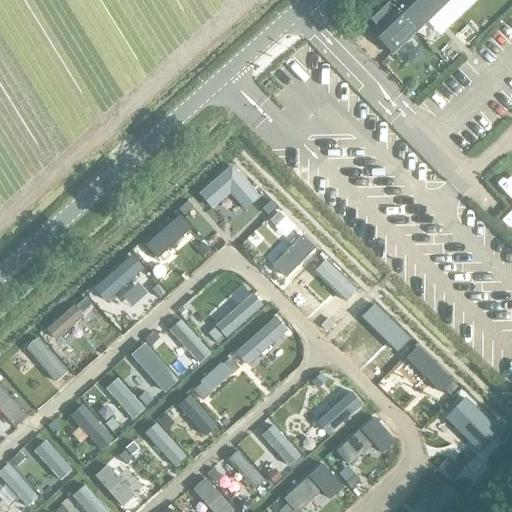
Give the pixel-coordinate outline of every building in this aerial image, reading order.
[(380,0),(385,4),(364,24),(391,53),(446,0),(380,0)] [(260,196),(232,164),(199,192),(212,208),(230,192),(244,209),(260,196)] [(190,227),(178,214),(145,244),(157,257),(190,227)] [(280,218),(270,237),(288,246),(297,227),(280,218)] [(285,278),(316,246),(303,233),(272,265),(285,278)] [(143,267),(132,255),(94,288),(106,301),(143,267)] [(358,288),(327,258),(314,271),(345,302),(358,288)] [(263,306),(252,293),(215,324),(226,337),(263,306)] [(410,339),(374,302),(361,315),(396,352),(410,339)] [(84,316),(74,304),(46,328),(56,340),(84,316)] [(97,306),(69,330),(78,342),(106,318),(97,306)] [(247,366),(287,330),(275,316),(235,352),(247,366)] [(210,352),(180,318),(168,329),(198,363),(210,352)] [(68,372),(38,337),(27,347),(56,382),(68,372)] [(178,380),(145,342),(131,355),(164,393),(178,380)] [(453,380),(418,345),(406,357),(441,392),(453,380)] [(230,373),(220,362),(199,381),(210,392),(230,373)] [(145,408),(117,377),(106,388),(133,419),(145,408)] [(27,416),(0,385),(0,409),(15,427),(27,416)] [(310,412),(317,405),(300,389),(293,396),(310,412)] [(362,405),(350,392),(317,421),(328,434),(362,405)] [(218,426),(190,394),(178,404),(206,436),(218,426)] [(501,431),(466,397),(445,418),(480,452),(501,431)] [(113,438),(82,403),(69,415),(100,449),(113,438)] [(298,405),(285,417),(317,448),(329,436),(298,405)] [(395,441),(373,416),(335,449),(349,465),(373,443),(382,453),(395,441)] [(186,456),(156,422),(144,432),(174,467),(186,456)] [(300,455),(273,424),(261,434),(288,465),(300,455)] [(71,470),(45,440),(33,450),(59,481),(71,470)] [(265,479),(238,450),(228,459),(254,489),(265,479)] [(37,497),(7,463),(0,468),(0,476),(26,507),(37,497)] [(134,495),(107,464),(94,475),(121,506),(134,495)] [(344,487),(323,464),(285,498),(297,511),(321,491),(330,500),(344,487)] [(236,476),(226,481),(239,507),(249,503),(236,476)] [(230,511),(233,510),(205,478),(193,489),(213,511),(230,511)] [(108,511),(84,484),(71,495),(85,511),(108,511)] [(447,511),(461,495),(447,485),(425,511),(447,511)]
